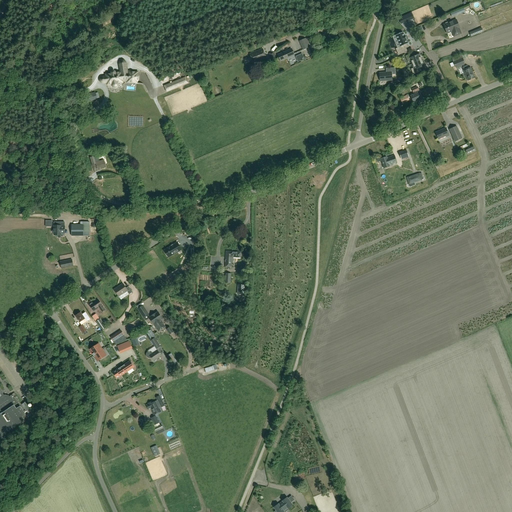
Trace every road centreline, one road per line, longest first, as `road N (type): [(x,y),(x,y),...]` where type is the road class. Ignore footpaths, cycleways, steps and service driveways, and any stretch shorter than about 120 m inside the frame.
road 1 (unclassified): [(349,148),(174,230),(52,311)]
road 2 (unclassified): [(359,144),(511,78)]
road 3 (unknown): [(0,61),(46,97),(96,186)]
road 4 (unclassified): [(359,144),(386,0)]
